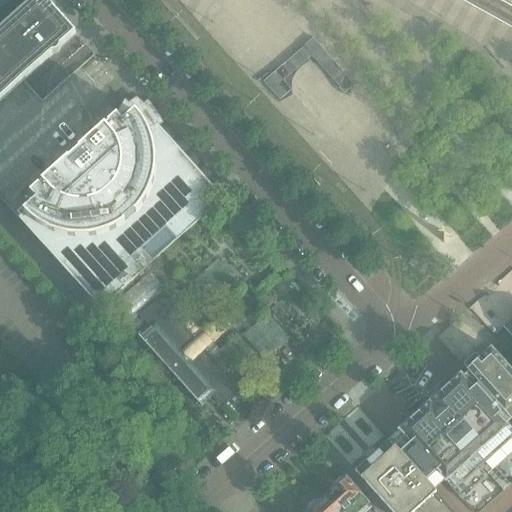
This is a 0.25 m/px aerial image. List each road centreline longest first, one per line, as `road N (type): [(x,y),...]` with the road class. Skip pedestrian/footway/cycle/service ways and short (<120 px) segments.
road 1 (residential): [(377,337),(348,282),(94,0)]
road 2 (residential): [(377,337),(217,483)]
road 3 (residential): [(377,337),(422,318),(511,239)]
